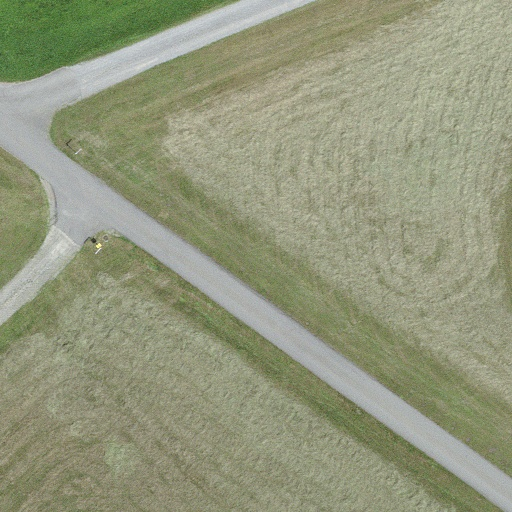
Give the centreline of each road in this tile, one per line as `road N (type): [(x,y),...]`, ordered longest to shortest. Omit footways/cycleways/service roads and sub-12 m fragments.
road 1 (unclassified): [(511,502),(0,125)]
road 2 (track): [(0,120),(295,0)]
road 3 (track): [(101,200),(0,321)]
